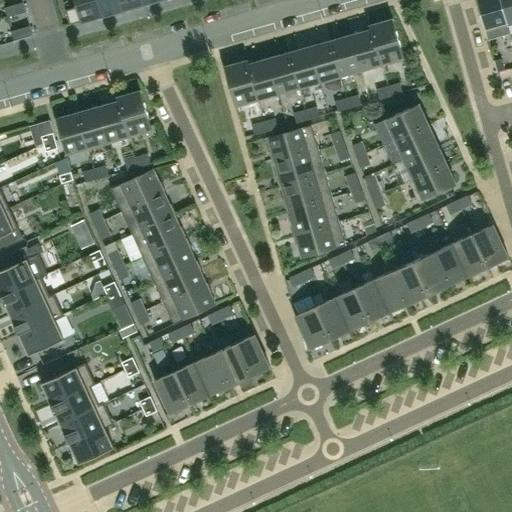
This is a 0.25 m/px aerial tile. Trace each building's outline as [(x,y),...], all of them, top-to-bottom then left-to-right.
[(70,24),(102,15),(98,0),(74,0),(76,6),(65,9),(70,24)] [(98,0),(102,15),(123,9),(120,0),(98,0)] [(120,0),(123,9),(144,3),(143,0),(120,0)] [(511,33),(508,24),(501,0),(476,0),(488,40),(511,33)] [(511,0),(501,0),(508,24),(511,22),(511,0)] [(26,12),(23,2),(4,7),(7,17),(26,12)] [(393,18),(371,24),(382,64),(404,58),(393,18)] [(382,64),(371,24),(370,25),(371,29),(351,34),(361,70),(382,64)] [(32,35),(30,25),(11,30),(14,40),(32,35)] [(361,70),(351,34),(330,40),(340,76),(361,70)] [(340,76),(330,40),(309,46),(320,82),(340,76)] [(320,82),(309,46),(289,52),(299,88),(320,82)] [(299,88),(289,52),(268,58),(278,93),(299,88)] [(278,93),(268,58),(248,63),(247,60),(246,60),(257,99),(278,93)] [(497,72),(505,70),(502,58),(494,60),(497,72)] [(257,99),(246,60),(224,66),(235,106),(257,99)] [(400,82),(388,86),(391,95),(403,92),(400,82)] [(391,95),(388,86),(377,89),(379,99),(391,95)] [(141,90),(119,96),(130,136),(152,129),(141,92),(141,90)] [(358,94),(347,98),(349,107),(361,104),(358,94)] [(130,136),(119,96),(118,96),(119,100),(99,106),(109,141),(130,136)] [(349,107),(347,98),(335,101),(338,111),(349,107)] [(395,139),(428,124),(419,103),(385,119),(395,139)] [(109,141),(99,106),(78,112),(88,147),(109,141)] [(317,106),(305,110),(308,119),(320,116),(317,106)] [(308,119),(305,110),(294,113),(296,122),(308,119)] [(88,147),(78,112),(56,118),(66,153),(88,147)] [(275,118),(263,121),(266,131),(278,127),(275,118)] [(266,131),(263,121),(252,124),(255,134),(266,131)] [(269,151),(269,153),(271,152),(273,159),(271,159),(272,161),(274,160),(274,162),(319,149),(312,124),(267,137),(271,151),(269,151)] [(404,159),(437,143),(428,124),(395,139),(404,159)] [(339,130),(330,134),(334,145),(344,141),(339,130)] [(41,136),(44,144),(55,140),(53,133),(41,136)] [(57,148),(55,140),(44,144),(46,151),(57,148)] [(349,157),(344,141),(334,145),(340,161),(349,157)] [(362,141),(353,145),(357,156),(366,152),(362,141)] [(446,163),(437,143),(404,159),(413,178),(446,163)] [(325,173),(319,149),(274,162),(278,174),(276,175),(276,177),(278,176),(280,182),(278,183),(278,185),(280,184),(281,185),(325,173)] [(370,164),(366,152),(357,156),(361,167),(370,164)] [(150,163),(148,153),(136,157),(139,166),(150,163)] [(139,166),(136,157),(124,160),(127,169),(139,166)] [(456,184),(446,163),(413,178),(422,199),(456,184)] [(109,175),(106,165),(94,169),(97,178),(109,175)] [(159,183),(161,182),(161,181),(159,182),(153,168),(111,188),(122,211),(164,192),(163,191),(165,190),(164,188),(162,189),(159,183)] [(97,178),(94,169),(83,172),(86,181),(97,178)] [(73,179),(71,172),(59,175),(62,183),(73,179)] [(355,172),(345,175),(351,191),(361,188),(355,172)] [(332,196),(325,173),(281,185),(284,198),(282,199),(283,200),(285,200),(287,206),(285,207),(285,208),(287,208),(288,209),(332,196)] [(377,182),(368,185),(372,197),(381,193),(377,182)] [(0,211),(9,207),(0,187),(0,211)] [(365,199),(361,188),(351,191),(355,202),(365,199)] [(175,212),(175,211),(173,211),(170,205),(172,205),(171,203),(169,204),(164,192),(122,211),(132,234),(174,214),(173,213),(175,212)] [(385,205),(381,193),(372,197),(376,208),(385,205)] [(472,204),(468,195),(457,200),(461,209),(472,204)] [(339,220),(332,196),(288,209),(288,210),(286,211),(286,213),(288,212),(290,218),(288,219),(289,221),(291,220),(294,233),(339,220)] [(461,209),(457,200),(446,205),(450,214),(461,209)] [(23,239),(9,207),(0,211),(0,248),(0,249),(23,239)] [(104,219),(99,209),(90,213),(95,224),(104,219)] [(433,222),(429,213),(418,218),(422,227),(433,222)] [(186,234),(185,233),(183,234),(180,228),(182,227),(181,225),(179,226),(174,214),(132,234),(142,256),(184,237),(184,235),(186,234)] [(422,227),(418,218),(407,223),(411,232),(422,227)] [(111,235),(104,219),(95,224),(102,239),(111,235)] [(376,231),(372,219),(363,223),(367,234),(376,231)] [(84,220),(71,226),(75,234),(88,228),(84,220)] [(346,245),(339,220),(294,233),(295,234),(293,235),(293,236),(295,236),(297,242),(295,243),(295,244),(297,244),(301,257),(346,245)] [(493,223),(472,233),(488,267),(508,257),(493,223)] [(394,240),(390,231),(378,236),(383,245),(394,240)] [(488,267),(472,233),(453,242),(468,276),(488,267)] [(383,245),(378,236),(368,241),(372,250),(383,245)] [(191,246),(190,244),(188,245),(185,239),(187,238),(187,237),(185,238),(184,237),(142,256),(152,278),(194,259),(189,247),(191,246)] [(468,276),(453,242),(433,251),(448,285),(468,276)] [(8,266),(0,270),(0,293),(1,295),(41,276),(40,275),(36,277),(28,259),(32,257),(27,245),(3,256),(8,266)] [(92,262),(103,257),(100,249),(89,254),(92,262)] [(124,264),(117,249),(108,253),(115,268),(124,264)] [(355,258),(350,249),(339,254),(343,263),(355,258)] [(448,285),(433,251),(413,260),(429,294),(448,285)] [(343,263),(339,254),(329,259),(333,268),(343,263)] [(163,301),(205,281),(199,269),(201,268),(201,267),(199,268),(196,262),(198,261),(197,259),(195,260),(194,259),(152,278),(163,301)] [(429,294),(413,260),(394,269),(409,303),(429,294)] [(129,275),(124,264),(115,268),(120,279),(129,275)] [(315,276),(311,267),(300,272),(304,281),(315,276)] [(409,303),(394,269),(374,278),(390,312),(409,303)] [(304,281),(300,272),(289,277),(294,286),(304,281)] [(50,295),(41,276),(1,295),(10,315),(54,294),(54,293),(50,295)] [(390,312),(374,278),(354,287),(370,321),(390,312)] [(103,286),(107,294),(118,289),(114,281),(103,286)] [(212,291),(211,289),(209,290),(206,284),(208,283),(207,282),(205,282),(205,281),(163,301),(174,324),(216,305),(210,292),(212,291)] [(370,321),(354,287),(335,296),(350,330),(370,321)] [(121,296),(118,289),(107,294),(110,301),(121,296)] [(19,334),(63,314),(54,294),(10,315),(19,334)] [(350,330),(335,296),(315,305),(331,339),(350,330)] [(145,309),(140,298),(131,302),(136,313),(145,309)] [(234,314),(230,305),(219,310),(223,319),(234,314)] [(331,339),(315,305),(295,315),(310,349),(331,339)] [(150,320),(145,309),(136,313),(141,324),(150,320)] [(223,319),(219,310),(208,315),(212,324),(223,319)] [(64,315),(63,314),(19,334),(28,355),(64,338),(55,319),(64,315)] [(121,329),(119,330),(123,337),(137,330),(134,323),(121,329)] [(195,332),(190,323),(179,328),(183,337),(195,332)] [(183,337),(179,328),(169,333),(173,342),(183,337)] [(270,367),(254,333),(234,343),(249,377),(270,367)] [(164,346),(160,337),(149,342),(153,351),(164,346)] [(249,377),(234,343),(214,352),(230,386),(249,377)] [(230,386),(214,352),(195,361),(210,395),(230,386)] [(132,357),(121,362),(125,369),(136,364),(132,357)] [(210,395),(195,361),(175,370),(190,404),(210,395)] [(51,403),(95,383),(86,362),(41,382),(51,403)] [(139,372),(136,364),(125,369),(128,377),(139,372)] [(190,404),(175,370),(154,380),(170,413),(190,404)] [(96,384),(95,383),(51,403),(60,423),(104,402),(100,404),(91,386),(96,384)] [(154,403),(150,396),(139,401),(143,409),(154,403)] [(69,443),(113,422),(104,402),(60,423),(69,443)] [(157,411),(154,403),(143,409),(146,416),(157,411)] [(114,423),(113,422),(69,443),(78,463),(114,447),(105,427),(114,423)]
